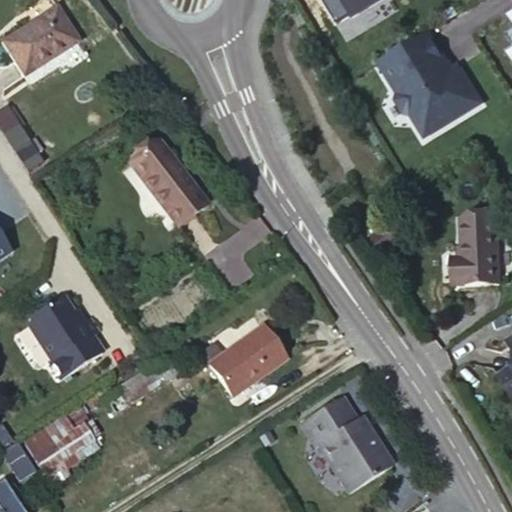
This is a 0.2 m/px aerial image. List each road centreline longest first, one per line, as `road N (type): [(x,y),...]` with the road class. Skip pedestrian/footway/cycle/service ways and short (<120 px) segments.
road 1 (tertiary): [(264,171),(406,373),(489,511)]
road 2 (tertiary): [(264,171),(270,146),(232,39),(237,16)]
road 3 (tertiary): [(177,43),(195,54),(240,156),(264,171)]
